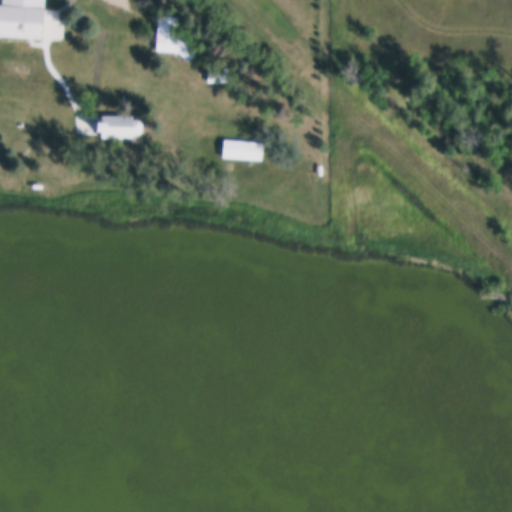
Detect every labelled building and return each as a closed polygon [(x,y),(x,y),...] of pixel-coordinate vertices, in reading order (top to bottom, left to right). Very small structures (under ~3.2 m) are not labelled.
[(46,0),(1,0),(1,6),(0,5),(0,38),(54,41),(55,27),(45,26),(46,0)] [(155,54),(196,56),(196,42),(177,41),(178,17),(156,16),(155,54)] [(227,83),(227,68),(207,68),(207,83),(227,83)] [(141,138),(141,118),(101,118),(101,138),(141,138)] [(262,160),(262,142),(221,142),(221,160),(262,160)]
